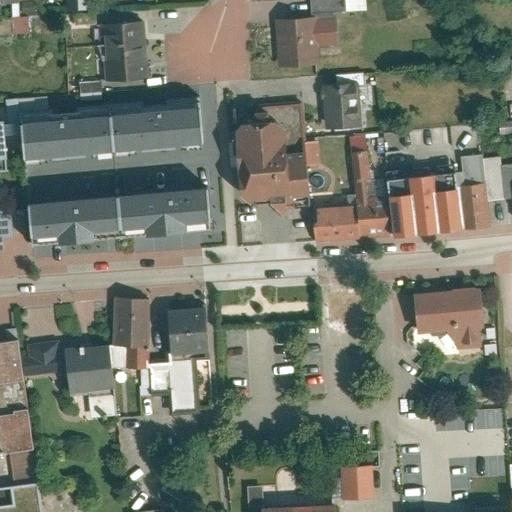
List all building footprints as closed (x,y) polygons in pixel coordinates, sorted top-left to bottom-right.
[(29,32),(28,16),(13,17),(14,33),(29,32)] [(340,46),(339,16),(277,17),(278,67),(321,66),(320,46),(340,46)] [(151,82),(146,19),(101,23),(106,81),(135,79),(135,83),(151,82)] [(362,80),(324,80),(325,125),(363,124),(362,80)] [(259,125),(231,127),(236,193),(265,190),(266,205),(278,217),(289,203),(307,201),(300,102),(258,105),(259,125)] [(197,106),(21,120),(24,156),(200,142),(197,106)] [(386,197),(371,198),(366,151),(351,153),(357,206),(360,238),(390,235),(386,197)] [(465,186),(486,184),(483,159),(483,155),(462,157),(465,186)] [(486,184),(487,202),(505,200),(504,198),(501,166),(501,158),(483,159),(486,184)] [(511,164),(501,166),(504,198),(511,197),(511,164)] [(392,236),(461,229),(457,187),(455,173),(387,180),(392,236)] [(487,202),(486,184),(465,186),(457,187),(461,229),(490,226),(487,202)] [(194,187),(24,204),(27,240),(200,220),(194,187)] [(360,238),(357,206),(312,210),(315,243),(360,238)] [(473,282),(409,288),(412,324),(451,320),(453,344),(480,342),(478,318),(484,318),(482,295),(475,296),(473,282)] [(136,290),(100,287),(96,333),(112,334),(111,356),(131,357),(136,290)] [(361,289),(321,290),(322,321),(361,320),(361,289)] [(192,296),(154,298),(157,342),(176,341),(194,341),(192,296)] [(0,437),(24,434),(10,325),(0,326),(0,437)] [(93,334),(54,337),(58,379),(97,375),(93,334)] [(180,399),(176,341),(157,342),(153,343),(154,353),(156,380),(157,400),(180,399)] [(136,381),(156,380),(154,353),(135,354),(136,381)] [(503,432),(502,411),(477,413),(478,433),(503,432)] [(122,447),(142,447),(142,416),(122,417),(122,447)] [(366,464),(336,465),(337,495),(367,494),(366,464)] [(0,475),(0,511),(29,511),(24,472),(0,475)] [(245,472),(229,472),(230,489),(245,489),(245,472)] [(159,511),(158,498),(112,502),(113,511),(159,511)] [(333,511),(333,502),(261,504),(261,511),(333,511)]
